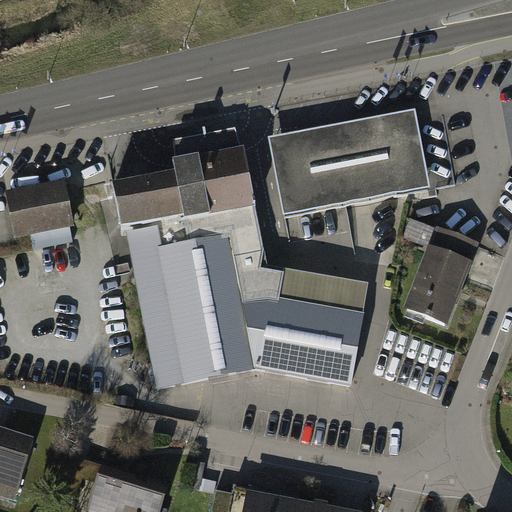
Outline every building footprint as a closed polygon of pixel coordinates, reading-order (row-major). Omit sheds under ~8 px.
[(414,117),(268,145),(283,222),(429,194),(414,117)] [(172,159),(174,169),(236,157),(234,148),(232,136),(170,148),(172,159)] [(132,233),(163,396),(257,378),(243,309),(235,262),(264,257),(245,156),(236,157),(174,169),(167,171),(169,180),(108,192),(117,236),(132,233)] [(58,187),(4,197),(13,245),(67,235),(58,187)] [(478,250),(434,233),(401,318),(445,335),(478,250)] [(270,305),(243,309),(257,378),(354,392),(365,323),(353,321),(357,303),(351,295),(280,282),(273,287),(270,305)] [(0,435),(0,502),(18,508),(36,446),(0,435)] [(56,500),(89,509),(100,470),(67,461),(56,500)] [(89,509),(88,511),(166,511),(174,487),(150,480),(149,485),(100,470),(89,509)] [(239,501),(236,511),(330,511),(331,509),(241,491),(239,501)] [(212,511),(236,511),(239,501),(216,497),(212,511)]
